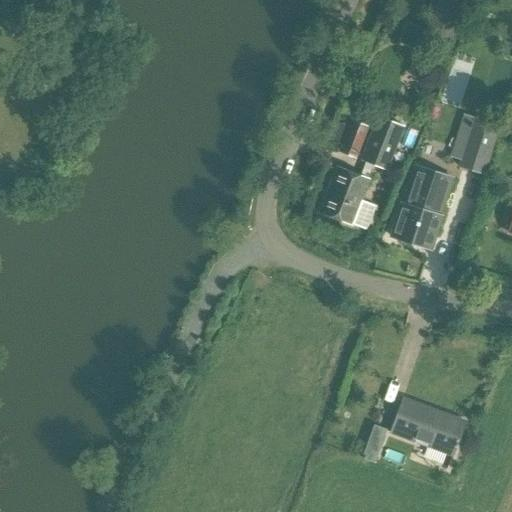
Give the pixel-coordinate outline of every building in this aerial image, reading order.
[(437,0),(425,32),(447,42),(464,0),(437,0)] [(22,69),(11,90),(41,104),(50,84),(22,69)] [(352,226),(362,200),(370,179),(368,178),(372,165),(386,171),(403,126),(377,116),(360,161),(365,163),(361,175),(336,166),(318,213),(352,226)] [(475,118),(474,118),(459,166),(482,173),(498,125),(497,125),(496,128),(474,122),(475,118)] [(351,120),(339,153),(356,160),(369,127),(351,120)] [(403,204),(392,237),(429,249),(440,216),(452,177),(415,165),(403,204)] [(465,421),(402,398),(389,434),(451,457),(465,421)] [(374,426),(373,429),(362,459),(373,463),(385,430),(374,426)]
